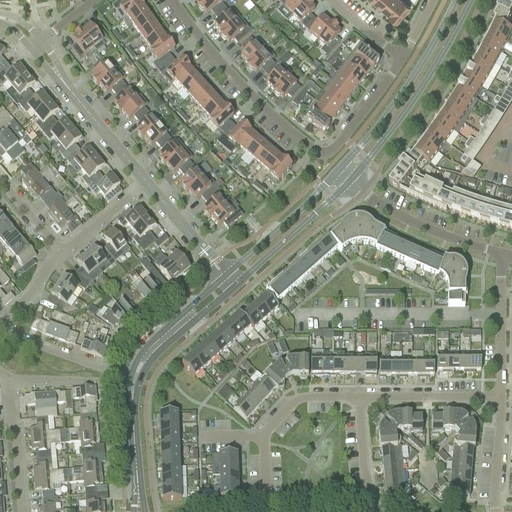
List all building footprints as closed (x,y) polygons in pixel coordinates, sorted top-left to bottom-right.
[(123,0),(121,0),(111,7),(115,12),(121,21),(143,6),(138,0),(131,0),(126,4),(123,0)] [(221,4),(225,1),(224,0),(207,0),(197,7),(201,13),(203,11),(205,15),(210,12),(214,17),(225,9),(221,4)] [(303,0),(283,0),(279,4),(292,17),(308,1),(307,1),(306,3),(303,0)] [(385,0),(379,7),(380,8),(387,14),(387,15),(399,0),(385,0)] [(396,22),(412,2),(409,0),(399,0),(387,15),(396,22)] [(311,8),(312,6),(308,1),(292,17),(304,29),(314,19),(310,15),(314,11),(311,8)] [(505,27),(511,13),(511,7),(504,3),(502,6),(500,5),(493,18),(496,19),(494,22),(505,28),(505,27)] [(142,7),(143,7),(143,6),(121,21),(122,21),(126,18),(132,27),(148,15),(142,7)] [(233,11),(229,14),(225,9),(214,17),(219,23),(214,27),(221,35),(219,36),(220,37),(240,20),(233,11)] [(149,16),(148,15),(132,27),(139,36),(154,24),(149,16)] [(332,25),(331,26),(322,19),(318,24),(314,19),(304,29),(318,41),(332,25)] [(240,20),(220,37),(224,42),(225,41),(228,44),(233,40),(237,45),(247,36),(251,33),(247,28),(240,20)] [(511,30),(505,27),(505,28),(494,22),(491,29),(492,30),(490,34),(507,43),(511,32),(511,30)] [(160,33),(154,24),(139,36),(145,44),(161,33),(160,33)] [(336,31),(337,29),(332,25),(318,41),(331,53),(340,43),(335,39),(339,34),(336,31)] [(99,28),(94,32),(90,27),(81,34),(80,32),(96,53),(105,46),(102,43),(107,39),(99,28)] [(87,60),(96,53),(80,32),(74,36),(76,38),(72,41),(76,46),(71,49),(79,60),(84,56),(87,60)] [(161,34),(161,33),(145,44),(151,53),(150,53),(150,54),(168,42),(167,41),(167,42),(161,34)] [(501,55),(507,43),(490,34),(487,39),(486,39),(483,45),(501,55)] [(245,53),(240,58),(248,66),(246,67),(266,49),(259,41),(255,44),(251,40),(241,49),(245,53)] [(168,42),(150,54),(156,62),(152,65),(157,72),(172,60),(168,55),(174,51),(168,42)] [(376,56),(372,53),(360,43),(351,54),(373,71),(378,64),(373,60),(376,56)] [(494,66),(501,55),(483,45),(479,52),(480,52),(478,57),(494,66)] [(270,61),(274,58),(266,49),(246,67),(251,72),(252,71),(255,74),(260,70),(265,75),(274,66),(270,61)] [(372,71),(373,71),(351,54),(344,64),(364,80),(365,79),(371,70),(372,71)] [(329,60),(325,65),(331,69),(338,59),(336,58),(333,55),(329,60)] [(488,78),(494,66),(478,57),(475,62),(474,61),(470,67),(488,78)] [(96,73),(91,77),(94,81),(93,82),(97,87),(118,70),(111,62),(107,65),(103,60),(92,69),(96,73)] [(176,65),(172,60),(157,72),(170,86),(189,68),(181,60),(176,65)] [(274,66),(265,75),(270,80),(266,85),(273,92),(272,93),(272,94),(287,78),(288,78),(291,74),(278,62),(274,66)] [(364,80),(344,64),(337,73),(357,89),(357,88),(364,80)] [(23,70),(20,66),(19,67),(10,74),(6,70),(0,74),(0,87),(1,88),(6,84),(11,89),(27,76),(25,74),(26,73),(25,72),(23,70)] [(481,89),(488,78),(470,67),(467,74),(468,75),(465,79),(481,89)] [(189,69),(189,68),(170,86),(174,82),(181,90),(195,77),(189,69)] [(121,82),(125,79),(118,70),(97,87),(97,88),(99,86),(106,95),(111,91),(115,95),(125,87),(121,82)] [(357,90),(357,89),(337,73),(329,83),(350,99),(350,98),(356,89),(357,90)] [(29,77),(28,78),(27,76),(11,89),(15,95),(11,98),(18,106),(29,97),(25,93),(34,85),(35,84),(32,80),(30,78),(29,77)] [(202,84),(195,77),(181,90),(188,98),(203,85),(202,84)] [(291,100),(300,90),(288,78),(287,78),(272,94),(277,98),(279,97),(282,100),(286,95),(291,100)] [(475,100),(481,89),(465,79),(462,84),(461,83),(458,89),(475,100)] [(511,80),(511,82),(503,96),(501,100),(498,105),(489,119),(486,123),(483,128),(474,141),(471,145),(468,150),(463,157),(467,160),(474,163),(484,148),(492,137),(500,125),(508,112),(511,105),(511,80)] [(349,99),(350,99),(329,83),(322,92),(342,108),(343,108),(343,107),(349,99)] [(203,85),(188,98),(196,106),(210,93),(203,85)] [(140,97),(136,100),(125,87),(115,95),(119,100),(114,104),(117,107),(115,109),(120,114),(140,97)] [(455,96),(452,101),(468,111),(470,113),(477,102),(475,100),(458,89),(456,88),(452,95),(455,96)] [(342,109),(342,108),(322,92),(322,93),(327,96),(320,105),(315,102),(335,118),(335,117),(342,108),(342,109)] [(217,100),(210,93),(196,106),(203,114),(217,101),(217,100)] [(46,97),(43,94),(42,94),(33,102),(29,97),(18,106),(25,115),(29,111),(34,117),(50,104),(48,102),(49,101),(48,100),(47,97),(46,97)] [(143,109),(147,106),(140,97),(120,114),(121,113),(128,121),(133,117),(137,122),(147,113),(143,109)] [(218,101),(217,101),(203,114),(210,121),(209,122),(210,122),(225,108),(224,108),(218,101)] [(294,101),(291,105),(291,106),(296,109),(299,105),(294,101)] [(448,104),(444,111),(460,122),(464,125),(472,114),(470,113),(468,111),(452,101),(449,105),(448,104)] [(335,118),(315,102),(307,111),(329,128),(329,127),(328,127),(335,118)] [(52,105),(51,105),(50,104),(34,117),(39,122),(35,126),(42,134),(52,125),(48,120),(57,113),(58,112),(55,108),(53,106),(52,105)] [(293,114),(296,110),(291,106),(288,111),(293,114)] [(228,121),(233,116),(225,108),(210,122),(217,131),(218,130),(223,135),(232,126),(228,121)] [(323,135),(329,128),(307,111),(307,112),(311,115),(303,125),(315,135),(318,131),(323,135)] [(440,118),(438,122),(453,133),(457,136),(464,125),(460,122),(444,111),(439,117),(440,118)] [(155,115),(151,118),(147,113),(137,122),(141,127),(136,131),(139,134),(138,135),(142,141),(162,123),(155,115)] [(70,125),(66,121),(65,122),(56,130),(52,125),(42,134),(49,142),(53,139),(57,144),(73,131),(71,129),(72,128),(71,127),(72,127),(70,125)] [(445,143),(453,133),(438,122),(435,126),(434,126),(429,132),(445,143)] [(159,127),(163,124),(162,123),(142,141),(144,140),(151,148),(155,144),(159,149),(170,140),(159,127)] [(236,148),(250,132),(241,125),(237,130),(232,126),(223,135),(228,140),(227,141),(236,148)] [(21,130),(16,134),(11,128),(0,137),(18,158),(24,153),(17,145),(22,142),(26,146),(31,142),(21,130)] [(76,132),(74,133),(73,131),(57,144),(62,150),(58,153),(65,161),(75,152),(72,148),(81,140),(82,139),(78,135),(77,133),(76,133),(76,132)] [(249,133),(250,132),(236,148),(237,148),(245,154),(258,139),(257,139),(249,133)] [(438,154),(445,143),(429,132),(425,138),(426,138),(423,143),(438,154)] [(12,163),(18,158),(0,137),(0,163),(3,161),(1,159),(5,155),(12,163)] [(258,140),(258,139),(245,154),(253,161),(266,147),(258,140)] [(177,142),(174,145),(170,140),(159,149),(163,153),(159,157),(161,161),(160,162),(164,167),(185,150),(177,142)] [(429,165),(438,154),(423,143),(419,147),(418,146),(414,152),(423,159),(423,160),(429,165)] [(273,153),(266,147),(253,161),(261,168),(274,153),(273,153)] [(93,152),(90,149),(89,149),(88,150),(88,149),(79,157),(75,152),(65,161),(72,170),(76,166),(81,172),(96,159),(94,157),(96,156),(95,155),(93,152)] [(185,150),(164,167),(165,168),(166,166),(173,175),(178,171),(182,175),(192,167),(188,162),(192,159),(185,150)] [(423,160),(423,159),(414,152),(411,156),(409,154),(403,161),(415,170),(423,160)] [(274,154),(274,153),(261,168),(269,175),(265,179),(266,180),(283,160),(282,160),(274,154)] [(99,160),(98,161),(96,159),(81,172),(85,177),(81,181),(88,189),(99,180),(95,175),(104,168),(105,167),(102,163),(100,161),(99,160)] [(274,187),(291,167),(283,160),(266,180),(274,187)] [(407,180),(415,170),(403,161),(398,167),(401,169),(398,173),(407,180)] [(49,165),(38,175),(30,165),(20,173),(26,180),(21,184),(28,192),(54,171),(49,165)] [(187,194),(207,177),(200,169),(196,172),(192,167),(182,175),(186,180),(181,184),(184,187),(182,189),(187,194)] [(47,185),(58,175),(54,171),(28,192),(35,201),(40,196),(46,203),(57,194),(55,195),(47,185)] [(407,180),(398,173),(389,184),(400,190),(409,195),(414,185),(414,184),(407,180)] [(102,185),(99,180),(88,189),(95,197),(99,194),(108,204),(121,193),(118,188),(119,186),(118,184),(119,183),(118,182),(116,180),(113,176),(112,177),(111,177),(102,185)] [(454,184),(456,177),(451,176),(448,181),(454,184)] [(187,194),(188,193),(195,201),(200,197),(204,202),(215,193),(221,188),(216,183),(214,185),(207,177),(187,194)] [(418,199),(426,182),(417,178),(414,184),(414,185),(409,195),(418,199)] [(427,204),(435,186),(426,182),(418,199),(427,204)] [(437,208),(444,190),(435,186),(427,204),(437,208)] [(453,194),(452,194),(444,190),(437,208),(446,212),(447,209),(453,194)] [(456,213),(463,195),(454,191),(452,194),(453,194),(447,209),(456,213)] [(209,221),(226,207),(215,193),(204,202),(208,207),(203,211),(206,214),(205,215),(209,221)] [(60,201),(61,199),(57,194),(46,203),(52,210),(47,215),(54,223),(80,201),(75,195),(64,205),(60,201)] [(466,216),(472,198),(463,195),(456,213),(466,216)] [(476,220),(481,201),(472,198),(466,216),(476,220)] [(73,216),(84,206),(80,201),(54,223),(61,231),(66,227),(72,234),(81,227),(73,216)] [(485,223),(491,204),(481,201),(476,220),(485,223)] [(495,225),(500,207),(491,204),(485,223),(495,225)] [(226,207),(209,221),(211,220),(218,228),(223,224),(227,229),(231,225),(231,226),(243,216),(236,209),(231,213),(226,207)] [(505,228),(509,209),(500,207),(495,225),(505,228)] [(144,212),(140,209),(139,210),(139,209),(130,217),(126,212),(116,221),(123,230),(127,226),(132,232),(147,219),(145,217),(146,216),(146,215),(144,212)] [(10,223),(9,220),(7,218),(0,224),(0,239),(15,228),(14,227),(12,230),(10,227),(11,226),(10,223)] [(150,220),(149,221),(147,219),(132,232),(136,237),(132,241),(139,249),(150,240),(146,235),(155,228),(156,227),(152,223),(153,223),(151,221),(150,220)] [(353,219),(352,220),(350,220),(349,221),(347,222),(345,223),(344,224),(327,238),(327,237),(328,236),(327,236),(324,238),(265,291),(276,303),(336,251),(337,250),(341,253),(344,251),(346,250),(347,249),(349,248),(352,247),(354,246),(356,246),(357,246),(359,246),(360,246),(363,246),(366,246),(367,247),(370,247),(372,248),(438,277),(439,278),(440,278),(441,279),(442,280),(443,281),(444,282),(445,283),(446,285),(446,287),(447,287),(447,289),(447,290),(447,292),(447,307),(464,307),(464,297),(465,297),(466,297),(466,277),(466,276),(466,274),(465,273),(465,271),(464,269),(463,269),(462,267),(461,266),(460,265),(459,264),(458,264),(456,263),(455,262),(443,258),(443,259),(444,259),(443,260),(432,256),(425,253),(415,249),(405,244),(398,241),(390,237),(384,234),(385,233),(385,232),(365,221),(363,220),(362,220),(360,220),(359,219),(357,219),(355,219),(353,219)] [(18,233),(15,229),(15,228),(0,239),(0,242),(6,250),(20,239),(19,239),(17,237),(18,236),(18,233)] [(113,232),(103,240),(108,246),(104,249),(106,253),(115,263),(123,256),(129,251),(126,248),(119,239),(113,232)] [(157,250),(168,241),(164,236),(154,245),(153,245),(157,250)] [(23,241),(22,242),(20,239),(6,250),(14,259),(30,246),(28,244),(26,242),(24,241),(23,241)] [(153,245),(154,245),(150,240),(139,249),(143,253),(153,245)] [(32,248),(30,246),(14,259),(22,269),(21,270),(24,274),(36,265),(32,260),(35,258),(33,255),(34,254),(34,253),(33,250),(32,248)] [(106,253),(101,257),(94,248),(85,255),(97,270),(102,266),(105,269),(109,266),(110,267),(115,263),(104,249),(106,253)] [(190,270),(190,269),(173,250),(170,253),(173,257),(168,262),(180,277),(182,276),(183,277),(184,276),(187,274),(190,271),(190,270)] [(88,277),(97,270),(85,255),(76,263),(84,272),(78,277),(85,284),(88,287),(93,283),(88,277)] [(159,262),(155,265),(171,285),(172,286),(176,283),(178,281),(179,280),(179,279),(180,277),(168,262),(164,258),(159,262)] [(165,283),(158,275),(155,271),(149,277),(150,278),(143,284),(155,298),(163,292),(160,287),(165,283)] [(0,291),(0,289),(9,282),(2,274),(0,275),(0,304),(3,308),(14,299),(10,294),(5,298),(0,291)] [(63,277),(57,286),(73,297),(79,287),(81,289),(85,284),(78,277),(73,284),(70,281),(63,277)] [(412,277),(410,283),(420,286),(422,279),(412,277)] [(147,305),(155,298),(143,284),(136,291),(133,288),(129,293),(126,289),(126,290),(129,293),(139,305),(144,301),(147,305)] [(67,306),(73,297),(57,286),(50,296),(61,303),(56,309),(62,313),(66,306),(67,306)] [(139,305),(129,293),(126,290),(121,294),(121,297),(124,299),(117,305),(129,320),(137,313),(134,309),(139,305)] [(278,309),(265,295),(265,296),(257,303),(269,317),(277,310),(278,309)] [(261,324),(269,317),(257,303),(249,310),(261,324)] [(121,327),(129,320),(117,305),(110,311),(108,309),(101,320),(113,329),(115,326),(118,327),(120,325),(121,327)] [(86,312),(93,317),(97,311),(90,306),(86,312)] [(261,324),(249,310),(241,317),(250,328),(253,331),(261,324)] [(49,325),(34,320),(30,330),(45,335),(45,336),(55,340),(63,316),(54,313),(49,325)] [(241,317),(238,314),(230,321),(242,335),(250,328),(241,317)] [(69,332),(73,320),(63,316),(55,340),(65,343),(74,346),(78,335),(69,332)] [(242,335),(230,321),(222,329),(234,342),(242,335)] [(234,342),(222,329),(214,336),(226,349),(234,342)] [(108,332),(104,331),(101,330),(95,345),(83,340),(79,351),(102,359),(106,349),(105,349),(109,340),(106,338),(108,332)] [(226,349),(214,336),(206,343),(218,357),(226,349)] [(394,338),(393,338),(393,346),(401,346),(401,338),(394,338)] [(218,357),(206,343),(198,350),(210,364),(218,357)] [(210,364),(198,350),(190,357),(202,371),(210,364)] [(448,374),(448,355),(436,355),(436,372),(442,372),(442,375),(446,374),(448,374)] [(458,372),(458,355),(448,355),(448,374),(449,374),(453,375),(453,372),(458,372)] [(469,374),(469,355),(458,355),(458,372),(463,372),(464,375),(467,374),(469,374)] [(480,372),(480,355),(469,355),(469,374),(471,374),(475,375),(475,372),(480,372)] [(322,378),(322,356),(316,356),(316,358),(310,358),(310,378),(322,378)] [(327,358),(327,356),(322,356),(322,378),(332,378),(332,358),(327,358)] [(343,375),(343,356),(338,356),(338,358),(332,358),(332,378),(337,378),(337,375),(343,375)] [(349,358),(349,356),(343,356),(343,375),(349,375),(349,378),(354,378),(354,358),(349,358)] [(365,375),(365,356),(359,356),(359,358),(354,358),(354,378),(359,378),(359,375),(365,375)] [(376,356),(365,356),(365,375),(371,376),(371,378),(376,378),(376,356)] [(202,371),(190,357),(182,364),(181,364),(194,378),(202,371)] [(307,378),(308,360),(293,360),(284,363),(279,365),(271,372),(264,379),(263,378),(262,378),(277,391),(283,384),(287,379),(291,377),(297,377),(297,378),(307,378)] [(390,377),(390,360),(379,360),(379,379),(381,379),(385,380),(385,377),(390,377)] [(401,379),(401,360),(390,360),(390,377),(395,377),(395,380),(399,379),(401,379)] [(412,377),(412,360),(401,360),(401,379),(403,379),(406,380),(407,377),(412,377)] [(422,379),(422,360),(412,360),(412,377),(416,377),(417,380),(420,379),(422,379)] [(433,377),(433,360),(422,360),(422,379),(424,379),(428,380),(428,377),(433,377)] [(244,371),(249,365),(244,361),(240,366),(244,371)] [(273,395),(277,391),(262,378),(259,382),(257,380),(253,384),(268,398),(272,393),(273,395)] [(231,388),(236,383),(232,379),(227,384),(231,388)] [(264,402),(268,398),(253,384),(250,388),(251,390),(248,394),(262,407),(265,404),(264,402)] [(224,402),(232,394),(225,387),(217,395),(224,402)] [(95,399),(96,399),(95,388),(70,390),(71,401),(84,400),(85,409),(85,410),(96,409),(95,399)] [(65,393),(55,394),(55,393),(44,394),(46,419),(47,419),(56,418),(55,405),(65,404),(65,393)] [(36,420),(46,419),(44,394),(34,395),(34,396),(24,397),(25,407),(35,407),(36,420)] [(259,411),(262,407),(248,394),(244,398),(242,396),(239,400),(253,414),(257,409),(259,411)] [(249,418),(253,414),(239,400),(235,404),(237,406),(233,410),(247,423),(251,420),(249,418)] [(178,425),(177,414),(177,413),(159,414),(159,415),(159,420),(159,425),(178,425)] [(401,433),(410,432),(410,415),(397,415),(394,416),(392,416),(389,417),(387,419),(386,420),(382,425),(380,427),(379,430),(378,432),(378,435),(378,436),(379,449),(400,447),(396,447),(395,438),(395,436),(398,432),(401,432),(401,433)] [(421,417),(415,417),(415,415),(410,415),(410,432),(410,434),(416,434),(416,437),(421,437),(421,417)] [(443,434),(443,432),(443,415),(438,415),(438,417),(431,417),(431,437),(437,437),(437,434),(443,434)] [(461,416),(458,415),(455,415),(453,415),(443,415),(443,432),(452,432),(454,432),(458,435),(458,438),(457,438),(456,447),(453,447),(453,448),(472,449),(474,449),(475,435),(475,432),(474,429),(473,427),(471,425),(467,420),(465,418),(463,417),(461,416)] [(73,430),(64,431),(64,438),(98,435),(97,424),(96,424),(91,425),(91,422),(88,422),(88,416),(84,416),(79,416),(79,419),(80,423),(78,423),(79,430),(73,430)] [(29,432),(28,433),(28,437),(29,438),(30,438),(31,440),(64,438),(64,431),(54,432),(53,418),(47,419),(46,419),(36,420),(36,421),(36,429),(30,430),(30,432),(29,432)] [(178,435),(178,425),(159,425),(160,436),(178,435)] [(93,446),(99,446),(98,435),(64,438),(65,444),(80,443),(80,450),(79,450),(79,457),(93,455),(93,446)] [(178,446),(178,435),(160,436),(160,447),(178,446)] [(30,443),(29,444),(29,448),(30,449),(31,449),(31,451),(34,451),(38,451),(39,460),(51,459),(56,458),(55,445),(65,444),(64,438),(31,440),(31,442),(30,443)] [(179,457),(178,446),(160,447),(160,458),(179,457)] [(380,462),(402,460),(400,447),(379,449),(379,450),(381,450),(381,456),(380,456),(380,462)] [(472,456),(472,449),(453,448),(452,460),(473,461),(473,456),(472,456)] [(101,464),(94,465),(93,455),(79,457),(81,457),(82,470),(67,471),(68,478),(102,475),(101,464)] [(237,466),(237,455),(218,455),(218,456),(219,466),(237,466)] [(179,468),(179,457),(160,458),(161,468),(179,468)] [(36,469),(33,470),(34,480),(68,478),(67,471),(57,472),(56,458),(51,459),(39,460),(39,469),(36,469)] [(383,474),(403,472),(402,460),(380,462),(381,467),(382,467),(383,474)] [(472,467),(473,461),(452,460),(451,472),(470,474),(471,467),(472,467)] [(237,477),(237,466),(219,466),(219,477),(237,477)] [(179,479),(179,468),(161,468),(161,479),(179,479)] [(383,487),(404,485),(403,472),(383,474),(384,481),(382,481),(383,487)] [(470,481),(470,474),(451,472),(450,485),(471,486),(471,481),(470,481)] [(96,486),(102,486),(102,475),(68,478),(68,484),(83,483),(84,496),(97,495),(107,494),(96,494),(96,486)] [(238,487),(237,477),(219,477),(219,488),(238,487)] [(53,486),(68,484),(68,478),(34,480),(35,491),(41,491),(42,500),(57,498),(54,498),(53,486)] [(180,489),(179,479),(161,479),(162,490),(180,489)] [(386,500),(405,498),(404,485),(383,487),(383,493),(385,492),(386,500)] [(470,492),(471,486),(450,485),(449,498),(468,499),(469,492),(470,492)] [(219,488),(213,488),(214,499),(220,499),(238,499),(238,498),(238,487),(219,488)] [(180,500),(180,489),(162,490),(162,501),(180,501),(180,500)] [(97,504),(97,502),(97,495),(84,496),(85,502),(78,503),(78,510),(70,511),(104,511),(104,504),(97,504)] [(43,509),(36,509),(36,511),(70,511),(60,511),(60,505),(58,505),(57,498),(42,500),(43,509)]
